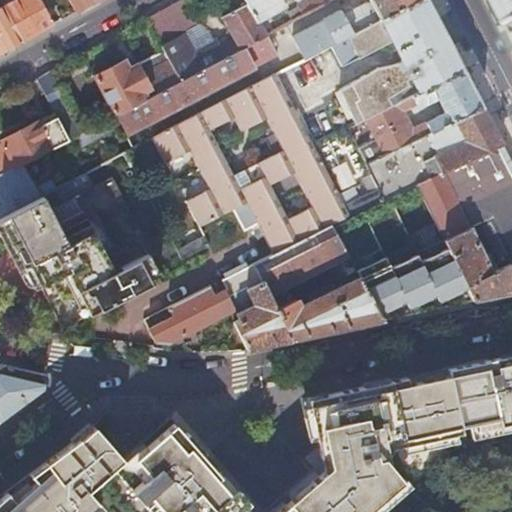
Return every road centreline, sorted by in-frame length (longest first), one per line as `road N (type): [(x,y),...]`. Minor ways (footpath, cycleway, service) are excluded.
road 1 (residential): [(98,369),(182,381),(239,377),(511,319)]
road 2 (residential): [(133,0),(0,74)]
road 3 (residential): [(0,443),(98,369)]
